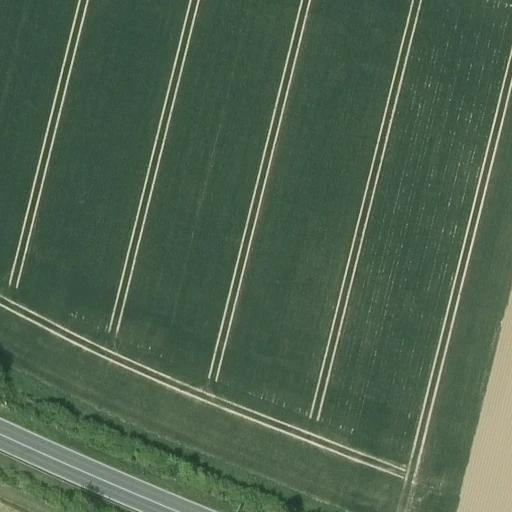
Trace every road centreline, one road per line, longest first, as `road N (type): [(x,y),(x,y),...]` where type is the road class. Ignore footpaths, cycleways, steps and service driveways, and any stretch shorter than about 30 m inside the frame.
road 1 (track): [(317,511),(0,374)]
road 2 (primary): [(0,433),(182,511)]
